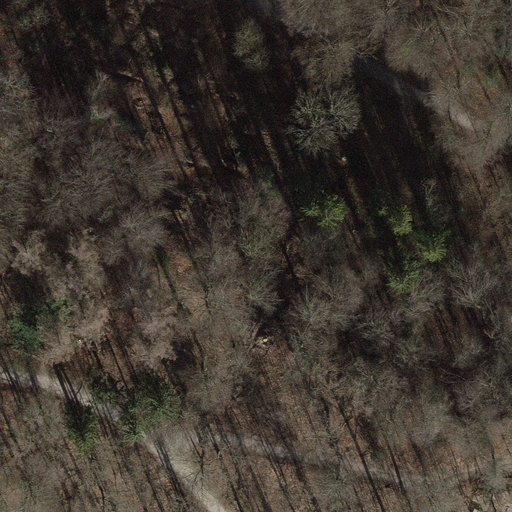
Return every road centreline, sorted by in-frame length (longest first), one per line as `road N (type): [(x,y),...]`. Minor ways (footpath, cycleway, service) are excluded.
road 1 (track): [(259,0),(333,50),(511,147)]
road 2 (track): [(0,370),(94,399),(159,441),(221,511)]
